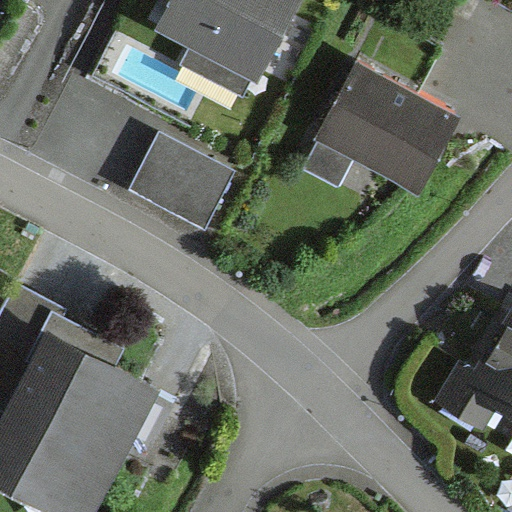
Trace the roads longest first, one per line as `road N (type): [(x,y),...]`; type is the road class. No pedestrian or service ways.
road 1 (residential): [(0,186),(197,289),(309,383)]
road 2 (residential): [(511,184),(309,383)]
road 3 (residential): [(309,383),(439,511)]
